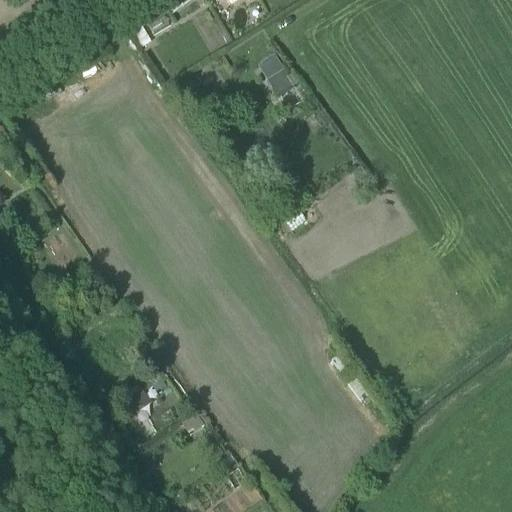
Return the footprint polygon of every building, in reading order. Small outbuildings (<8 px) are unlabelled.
[(266,84),(276,99),(292,89),(282,74),(266,84)] [(67,288),(72,294),(81,287),(76,281),(67,288)] [(340,356),(330,363),(342,380),(351,373),(340,356)] [(131,367),(136,373),(148,365),(143,358),(131,367)] [(142,394),(128,405),(136,416),(151,405),(142,394)] [(188,439),(202,430),(194,417),(179,427),(188,439)] [(244,486),(235,472),(223,481),(232,494),(244,486)] [(252,510),(253,511),(269,511),(262,502),(252,510)]
